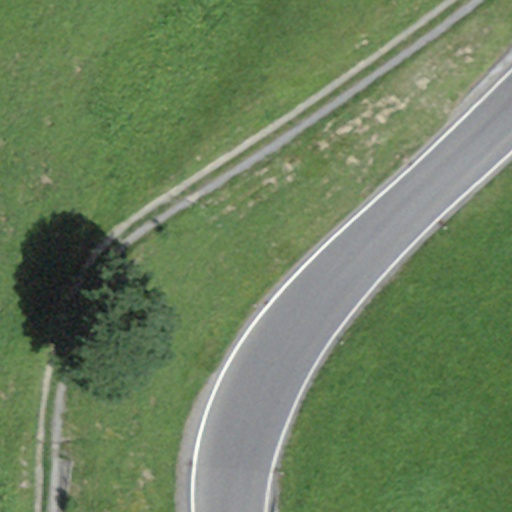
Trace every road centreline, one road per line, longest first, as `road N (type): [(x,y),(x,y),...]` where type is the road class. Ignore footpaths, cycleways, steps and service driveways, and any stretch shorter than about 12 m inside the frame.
road 1 (track): [(50,511),(67,350),(98,267),(159,206),(365,76),(466,0)]
road 2 (tertiary): [(237,511),(244,440),(265,379),(309,304),(511,102)]
